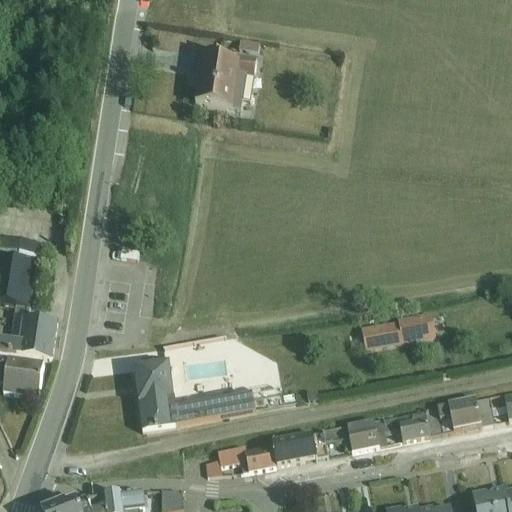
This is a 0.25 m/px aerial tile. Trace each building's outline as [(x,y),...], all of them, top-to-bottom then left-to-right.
[(241,45),(239,56),(258,58),(259,48),(241,45)] [(198,57),(194,81),(200,82),(196,110),(242,117),(243,107),(251,108),(258,66),(198,57)] [(0,361),(53,368),(55,351),(57,340),(59,331),(30,326),(39,272),(42,251),(26,248),(0,244),(0,310),(17,314),(12,347),(0,345),(0,361)] [(399,327),(362,333),(366,357),(403,350),(403,348),(436,342),(432,319),(399,324),(399,327)] [(0,390),(5,391),(5,401),(40,406),(45,372),(0,365),(0,390)] [(171,371),(136,375),(143,440),(178,435),(257,421),(253,402),(177,417),(171,371)] [(478,407),(482,434),(497,431),(495,422),(508,419),(509,428),(511,427),(511,403),(505,405),(505,402),(478,407)] [(426,418),(431,444),(444,441),(443,435),(454,433),(455,439),(482,434),(478,407),(426,418)] [(377,429),(381,454),(387,452),(385,443),(401,439),(403,449),(431,444),(426,418),(411,421),(412,423),(377,429)] [(324,439),(327,453),(351,448),(353,459),(381,454),(377,429),(347,434),(324,439)] [(443,435),(444,441),(455,439),(454,433),(443,435)] [(274,452),(277,474),(329,464),(327,453),(324,439),(273,449),(274,452)] [(277,474),(274,452),(248,458),(247,454),(245,455),(233,457),(219,460),(220,468),(208,470),(209,483),(223,482),(222,474),(241,470),(243,479),(243,480),(277,474)] [(508,511),(506,497),(505,493),(494,495),(491,499),(487,496),(473,499),(475,511),(508,511)] [(103,503),(105,511),(145,511),(144,498),(115,501),(103,503)] [(183,498),(163,498),(162,511),(183,511),(183,504),(183,503),(183,498)] [(105,511),(103,503),(100,503),(86,506),(69,511),(66,511),(66,509),(57,511),(105,511)]
